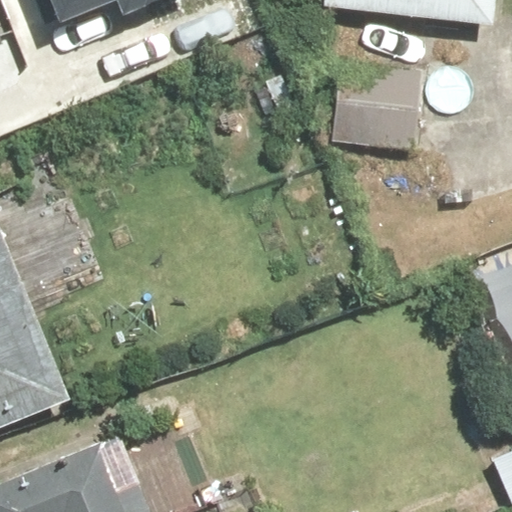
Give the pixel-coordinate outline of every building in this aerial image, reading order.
[(71,0),(90,47),(209,0),(71,0)] [(330,0),(330,4),(506,19),(508,0),(330,0)] [(0,67),(38,52),(17,2),(0,8),(0,67)] [(313,20),(269,37),(290,88),(333,70),(313,20)] [(434,58),(345,53),(341,134),(430,138),(434,58)] [(0,402),(73,373),(9,216),(0,219),(0,402)] [(177,511),(139,418),(0,474),(0,511),(177,511)]
